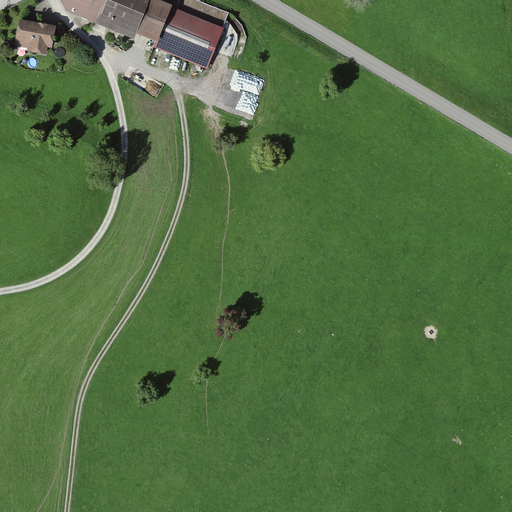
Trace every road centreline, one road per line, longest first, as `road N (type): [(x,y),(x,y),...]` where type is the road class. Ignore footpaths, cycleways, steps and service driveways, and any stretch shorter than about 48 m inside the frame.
road 1 (track): [(92,45),(172,83),(188,160),(174,225),(80,405),(68,511)]
road 2 (track): [(92,45),(109,69),(125,135),(114,205),(89,251),(58,273),(0,292)]
road 3 (tertiary): [(511,146),(265,0)]
